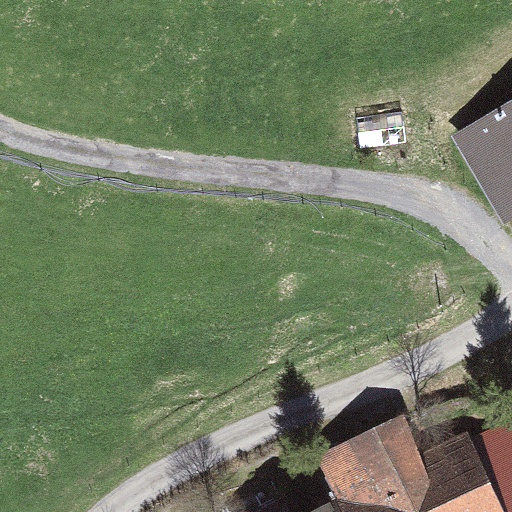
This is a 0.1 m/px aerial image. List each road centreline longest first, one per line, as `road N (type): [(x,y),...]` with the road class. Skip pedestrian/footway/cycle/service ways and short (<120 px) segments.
road 1 (track): [(0,138),(77,166),(473,227),(511,275)]
road 2 (track): [(121,511),(148,484),(511,318)]
